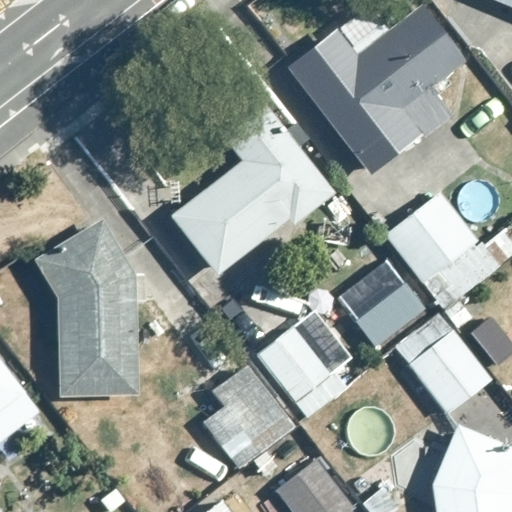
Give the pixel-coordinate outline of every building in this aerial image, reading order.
[(337,31),(286,69),(370,178),(427,135),(406,108),(466,63),(423,7),(357,57),(337,31)] [(242,162),(172,214),(217,272),(288,219),(293,226),(334,196),(258,94),(215,126),(242,162)] [(495,270),(435,191),(382,231),(443,310),(495,270)] [(136,273),(102,218),(36,259),(59,298),(63,396),(140,393),(136,273)] [(250,353),(292,405),(303,418),(330,396),(320,383),(329,376),(287,324),(250,353)] [(489,382),(448,328),(403,362),(444,416),(489,382)] [(221,403),(195,426),(237,474),(293,425),(215,336),(185,362),(221,403)] [(0,444),(42,412),(0,356),(0,444)] [(511,511),(511,445),(457,423),(432,482),(436,511),(511,511)] [(346,511),(351,509),(316,462),(271,494),(284,511),(346,511)]
